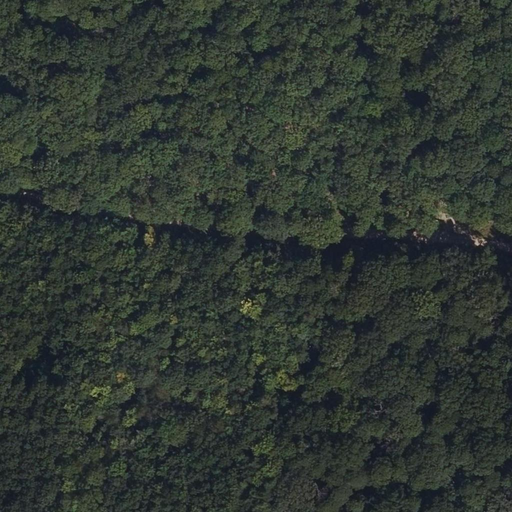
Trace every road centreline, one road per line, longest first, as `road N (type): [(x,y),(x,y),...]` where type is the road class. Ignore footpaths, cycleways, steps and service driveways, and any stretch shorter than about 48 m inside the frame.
road 1 (track): [(0,182),(306,234),(444,220),(511,235)]
road 2 (track): [(488,0),(444,220)]
